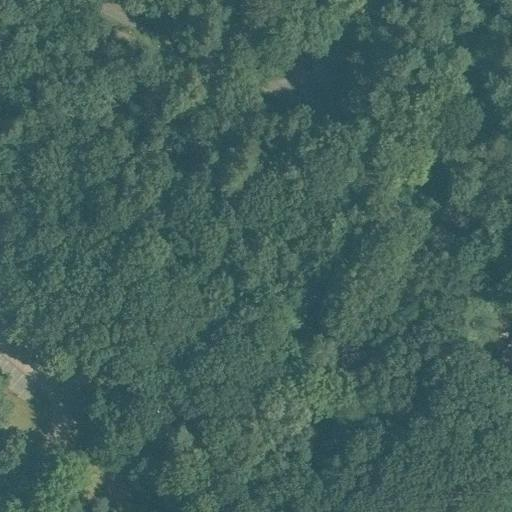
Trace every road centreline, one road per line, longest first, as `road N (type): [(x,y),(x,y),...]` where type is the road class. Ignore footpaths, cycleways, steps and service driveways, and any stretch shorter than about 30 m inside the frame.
road 1 (track): [(321,110),(358,166),(356,220),(250,418),(172,511)]
road 2 (track): [(321,110),(90,0)]
road 3 (tertiary): [(435,511),(511,379)]
